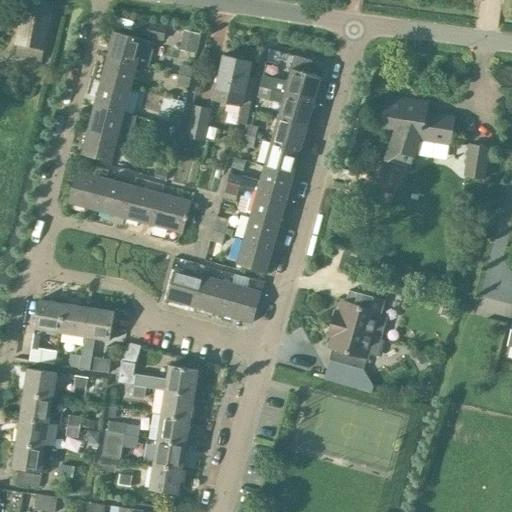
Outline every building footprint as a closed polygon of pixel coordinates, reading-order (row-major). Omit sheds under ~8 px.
[(18,44),(15,57),(42,62),(44,49),(54,3),(40,0),(25,0),(17,43),(17,44),(18,44)] [(140,18),(136,34),(163,41),(166,25),(140,18)] [(184,30),(180,50),(195,54),(200,34),(184,30)] [(115,31),(108,55),(137,64),(149,68),(156,42),(144,38),(115,31)] [(131,87),(137,64),(108,55),(102,80),(131,87)] [(241,105),(242,104),(251,61),(224,55),(214,99),(241,105)] [(292,68),(289,81),(288,82),(263,75),(260,86),(272,89),(285,92),(315,101),(322,76),(308,72),(313,60),(295,55),(291,67),(292,68)] [(179,75),(191,77),(193,66),(181,64),(179,75)] [(188,87),(191,77),(179,75),(177,85),(188,87)] [(124,112),(131,87),(102,80),(95,104),(124,112)] [(260,86),(257,97),(269,100),(272,89),(260,86)] [(272,89),(269,100),(282,103),(278,118),(308,126),(315,101),(285,92),(272,89)] [(389,161),(404,166),(407,153),(415,156),(421,138),(451,143),(455,117),(426,113),(428,103),(388,96),(384,120),(398,122),(385,159),(389,161)] [(95,104),(89,128),(118,136),(118,137),(131,141),(137,116),(124,112),(95,104)] [(192,104),(186,136),(204,141),(212,108),(192,104)] [(167,124),(179,127),(182,116),(170,113),(167,124)] [(308,126),(278,118),(271,142),(301,150),(308,126)] [(177,137),(179,127),(167,124),(165,134),(177,137)] [(244,124),(242,135),(256,138),(258,128),(244,124)] [(118,136),(89,128),(82,153),(111,161),(118,137),(118,136)] [(256,138),(242,135),(239,145),(253,149),(256,138)] [(301,150),(271,142),(265,166),(294,175),(301,150)] [(468,144),(464,176),(487,180),(492,148),(468,144)] [(235,156),(231,167),(243,170),(246,160),(235,156)] [(155,173),(167,176),(170,165),(158,161),(155,173)] [(294,175),(265,166),(261,180),(242,175),(239,185),(258,190),(288,198),(294,175)] [(396,191),(401,177),(375,168),(370,183),(378,185),(396,191)] [(69,202),(98,210),(106,178),(78,171),(69,202)] [(242,175),(230,171),(227,181),(239,185),(242,175)] [(134,185),(106,178),(98,210),(126,217),(134,185)] [(236,195),(239,185),(227,181),(224,191),(236,195)] [(162,193),(134,185),(126,217),(154,224),(162,193)] [(288,198),(258,190),(251,215),(280,223),(288,198)] [(162,193),(154,224),(182,232),(186,218),(193,221),(197,204),(190,202),(190,200),(162,193)] [(280,223),(251,215),(244,238),(274,247),(280,223)] [(213,229),(225,233),(228,223),(216,219),(213,229)] [(222,244),(225,233),(213,229),(210,240),(222,244)] [(267,272),(274,247),(244,238),(237,264),(267,272)] [(343,252),(338,268),(354,273),(359,256),(343,252)] [(195,307),(204,275),(176,267),(167,299),(195,307)] [(223,314),(232,283),(204,275),(195,307),(223,314)] [(257,279),(255,288),(259,289),(263,290),(265,281),(262,281),(257,279)] [(260,291),(232,283),(223,314),(252,322),(260,291)] [(381,311),(384,300),(349,290),(346,301),(343,300),(340,310),(336,309),(333,322),(382,337),(388,317),(380,315),(381,311)] [(35,328),(60,332),(65,303),(40,299),(35,328)] [(85,336),(89,307),(65,303),(60,332),(85,336)] [(110,340),(113,324),(115,311),(89,307),(85,336),(81,355),(79,368),(90,370),(95,338),(110,340)] [(377,356),(382,337),(333,322),(329,336),(332,337),(329,347),(333,348),(330,359),(364,369),(367,358),(369,354),(377,356)] [(32,347),(30,359),(51,363),(53,350),(32,347)] [(79,368),(81,355),(71,353),(69,366),(79,368)] [(121,361),(118,382),(132,384),(136,363),(121,361)] [(166,390),(195,394),(199,369),(170,364),(166,390)] [(24,393),(53,398),(57,372),(28,367),(24,393)] [(136,374),(134,385),(147,387),(148,376),(136,374)] [(89,377),(75,375),(74,386),(87,388),(89,377)] [(134,385),(132,396),(145,398),(147,387),(134,385)] [(195,394),(166,390),(162,415),(191,419),(195,394)] [(24,393),(20,418),(50,423),(49,424),(61,425),(63,414),(51,413),(53,398),(24,393)] [(150,439),(157,440),(158,440),(187,444),(191,419),(162,415),(153,414),(150,439)] [(69,415),(67,426),(80,428),(82,417),(69,415)] [(20,418),(17,443),(46,447),(49,424),(50,423),(20,418)] [(83,418),(82,427),(96,429),(97,420),(83,418)] [(126,434),(126,435),(139,437),(141,425),(109,420),(108,431),(126,434)] [(79,438),(80,428),(67,426),(65,436),(79,438)] [(104,443),(101,456),(116,459),(118,459),(122,460),(124,446),(124,445),(126,435),(126,434),(108,431),(105,431),(104,443)] [(187,444),(158,440),(157,440),(154,465),(183,469),(187,444)] [(17,443),(13,468),(48,473),(50,461),(44,460),(46,447),(17,443)] [(99,470),(113,473),(113,472),(116,473),(118,459),(116,459),(101,456),(99,470)] [(61,464),(59,476),(72,478),(74,466),(61,464)] [(179,494),(183,469),(154,465),(150,489),(179,494)] [(18,471),(16,484),(40,488),(42,474),(18,471)] [(113,472),(113,473),(112,484),(131,486),(133,475),(116,473),(113,472)] [(35,509),(45,511),(47,495),(38,493),(35,509)] [(47,495),(45,511),(55,511),(58,497),(47,495)] [(94,511),(96,503),(85,501),(83,511),(94,511)] [(104,511),(105,504),(96,503),(94,511),(104,511)]
